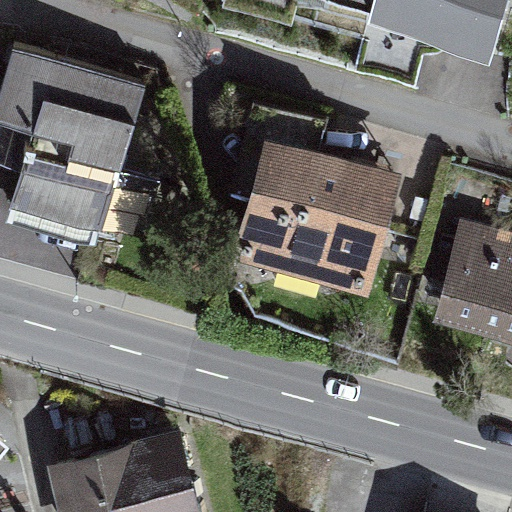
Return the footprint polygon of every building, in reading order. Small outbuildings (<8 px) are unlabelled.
[(507,0),(371,0),(366,16),(490,54),(507,0)] [(150,79),(13,36),(0,77),(0,111),(32,121),(3,213),(98,243),(104,224),(133,233),(140,211),(145,213),(156,178),(122,168),(150,79)] [(328,115),(253,94),(231,180),(249,185),(230,252),(368,289),(402,164),(320,143),(328,115)] [(511,229),(460,216),(434,316),(511,335),(511,229)] [(203,511),(181,422),(47,456),(61,511),(203,511)] [(0,447),(10,436),(0,427),(0,447)]
